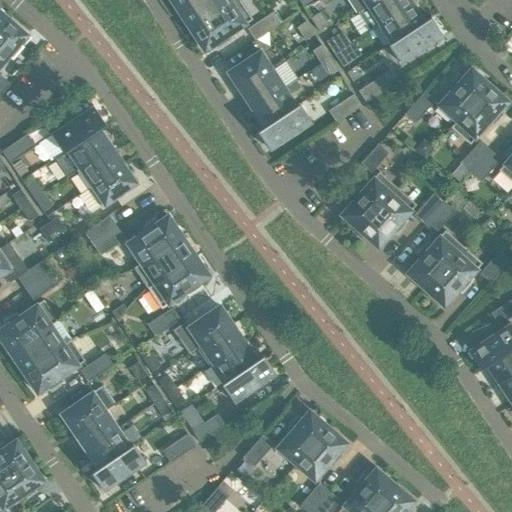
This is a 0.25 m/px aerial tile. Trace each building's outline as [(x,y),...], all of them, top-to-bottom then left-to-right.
[(177,10),(192,0),(169,0),(174,9),(176,8),(177,10)] [(190,30),(236,0),(192,0),(177,10),(190,30)] [(228,35),(252,19),(239,0),(236,0),(190,30),(204,51),(214,44),(216,49),(230,39),(228,35)] [(380,24),(412,3),(410,0),(376,0),(368,6),(380,24)] [(389,44),(430,16),(424,20),(412,3),(380,24),(391,41),(388,44),(389,44)] [(0,28),(8,18),(7,17),(8,15),(0,9),(0,8),(0,28)] [(255,40),(280,24),(273,12),(247,28),(255,40)] [(328,25),(320,12),(310,18),(319,31),(328,25)] [(401,63),(443,35),(430,16),(389,44),(401,63)] [(23,46),(20,43),(27,35),(8,18),(0,28),(0,66),(9,56),(12,59),(23,46)] [(314,34),(306,21),(297,27),(305,40),(314,34)] [(343,48),(335,35),(326,41),(334,54),(343,48)] [(329,57),(321,45),(312,51),(320,63),(329,57)] [(352,61),(343,48),(334,54),(343,67),(352,61)] [(240,90),(272,69),(260,50),(228,72),(240,90)] [(338,70),(329,57),(320,63),(329,76),(338,70)] [(457,121),(489,84),(471,68),(463,76),(460,73),(448,86),(452,89),(438,105),(456,121),(457,121)] [(252,108),(284,87),(272,69),(240,90),(252,108)] [(366,102),(391,86),(383,74),(358,91),(366,102)] [(0,95),(10,84),(0,75),(0,95)] [(470,144),(489,122),(493,125),(504,113),(500,109),(508,101),(489,84),(457,121),(456,121),(451,127),(470,144)] [(264,126),(296,105),(284,87),(252,108),(264,126)] [(415,123),(435,101),(424,91),(405,114),(415,123)] [(336,122),(361,106),(354,94),(328,110),(336,122)] [(270,150),(312,122),(299,103),(296,105),(264,126),(257,131),(270,150)] [(51,134),(64,152),(102,126),(97,119),(101,117),(93,105),(51,134)] [(76,170),(111,146),(100,129),(106,124),(105,123),(102,126),(64,152),(76,170)] [(10,162),(35,146),(27,134),(2,151),(10,162)] [(470,172),(490,150),(480,141),(460,163),(470,172)] [(369,175),(389,153),(378,143),(358,166),(369,175)] [(89,188),(124,164),(111,146),(76,170),(89,188)] [(481,181),(500,159),(490,150),(470,172),(481,181)] [(511,181),(511,154),(499,169),(511,181)] [(101,207),(136,183),(124,164),(89,188),(101,207)] [(359,231),(397,188),(379,171),(366,186),(362,183),(351,195),(355,198),(341,214),(359,231)] [(43,193),(35,180),(26,186),(35,199),(43,193)] [(403,219),(416,204),(397,188),(359,231),(361,232),(360,234),(368,241),(369,239),(378,247),(392,232),(396,235),(407,222),(403,219)] [(29,202),(21,189),(12,195),(20,208),(29,202)] [(52,206),(43,193),(35,199),(43,212),(52,206)] [(424,224),(444,202),(434,193),(414,215),(424,224)] [(38,215),(29,202),(20,208),(29,221),(38,215)] [(435,233),(454,211),(444,202),(424,224),(435,233)] [(92,244),(117,226),(109,215),(84,232),(92,244)] [(141,263),(182,235),(168,215),(158,221),(156,217),(142,227),(144,231),(127,243),(141,263)] [(66,230),(57,217),(48,223),(57,236),(66,230)] [(57,236),(48,223),(39,229),(48,242),(57,236)] [(100,255),(125,238),(117,226),(92,244),(100,255)] [(425,289),(463,246),(445,230),(432,244),(428,241),(417,254),(421,257),(407,273),(425,289)] [(154,283),(195,255),(182,235),(141,263),(154,283)] [(0,248),(0,275),(2,274),(9,283),(17,277),(28,270),(9,242),(0,248)] [(70,255),(64,246),(53,254),(59,263),(70,255)] [(469,277),(482,263),(463,246),(425,289),(427,291),(426,293),(433,299),(435,298),(444,306),(458,290),(461,293),(473,281),(469,277)] [(490,282),(510,260),(499,251),(479,273),(490,282)] [(200,282),(209,276),(202,266),(204,265),(198,256),(196,257),(195,255),(154,283),(168,304),(186,292),(188,296),(202,286),(200,282)] [(25,289),(50,272),(42,261),(28,270),(17,277),(25,289)] [(32,300),(57,284),(50,272),(25,289),(32,300)] [(498,325),(511,315),(511,298),(491,313),(498,325)] [(10,352),(57,320),(43,300),(19,316),(16,312),(10,316),(10,317),(3,321),(6,325),(0,329),(0,337),(3,342),(1,343),(7,352),(9,350),(10,352)] [(117,319),(127,309),(123,304),(112,312),(117,319)] [(232,324),(220,305),(189,326),(186,321),(172,330),(189,354),(201,345),(232,324)] [(155,336),(180,319),(172,307),(147,324),(155,336)] [(106,323),(103,313),(93,317),(97,328),(106,323)] [(23,372),(71,340),(57,320),(10,352),(23,372)] [(487,365),(511,348),(511,325),(510,322),(468,350),(481,370),(487,365)] [(213,363),(244,342),(232,324),(201,345),(213,363)] [(61,377),(85,360),(71,340),(23,372),(37,392),(47,386),(50,390),(56,385),(57,385),(63,381),(61,377)] [(221,383),(264,356),(263,355),(256,359),(244,342),(213,363),(225,381),(221,383)] [(499,383),(511,374),(511,348),(487,365),(499,383)] [(161,365),(152,352),(143,358),(152,371),(161,365)] [(88,381),(113,365),(105,353),(80,370),(88,381)] [(234,402),(276,374),(268,362),(264,365),(260,358),(264,356),(221,383),(234,402)] [(147,375),(138,361),(129,367),(138,381),(147,375)] [(511,401),(511,400),(511,374),(499,383),(511,401)] [(176,388),(167,375),(158,381),(167,394),(176,388)] [(163,397),(154,384),(145,390),(154,404),(163,397)] [(185,401),(176,388),(167,394),(176,407),(185,401)] [(74,432),(106,411),(93,392),(61,413),(74,432)] [(171,410),(163,397),(154,404),(162,417),(171,410)] [(295,464),(328,426),(326,425),(327,423),(319,416),(318,418),(309,410),(301,419),(298,416),(287,428),(290,431),(277,447),(295,464)] [(86,450),(118,429),(106,411),(74,432),(86,450)] [(200,442),(225,425),(217,414),(192,430),(200,442)] [(343,454),(339,451),(347,443),(328,426),(295,464),(314,480),(328,464),(332,467),(343,454)] [(91,472),(133,443),(129,446),(118,429),(86,450),(98,467),(91,472)] [(170,462),(195,446),(187,434),(162,451),(170,462)] [(254,466),(273,443),(263,434),(243,457),(254,466)] [(0,480),(29,460),(28,458),(30,457),(24,448),(22,450),(16,440),(6,446),(3,442),(0,444),(0,480)] [(104,491),(146,463),(133,443),(91,472),(92,473),(95,471),(100,477),(96,479),(104,491)] [(34,487),(43,481),(29,460),(0,480),(0,505),(2,508),(20,496),(22,500),(36,491),(34,487)] [(370,511),(394,484),(376,468),(368,476),(364,473),(353,486),(357,489),(338,511),(339,511),(370,511)] [(306,511),(312,511),(329,492),(319,483),(299,506),(306,511)] [(409,511),(406,509),(413,500),(394,484),(370,511),(409,511)] [(201,511),(214,511),(228,496),(218,487),(198,509),(201,511)] [(330,511),(340,501),(329,492),(312,511),(330,511)]
